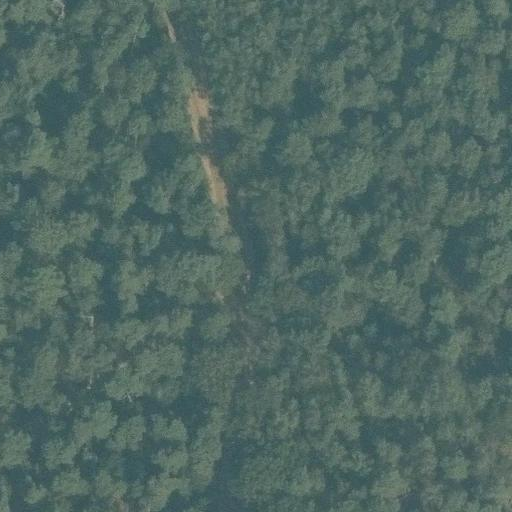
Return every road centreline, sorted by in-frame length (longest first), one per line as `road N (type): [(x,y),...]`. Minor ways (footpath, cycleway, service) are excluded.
road 1 (track): [(186,0),(248,211),(244,511)]
road 2 (track): [(233,160),(298,118),(323,29),(344,0)]
